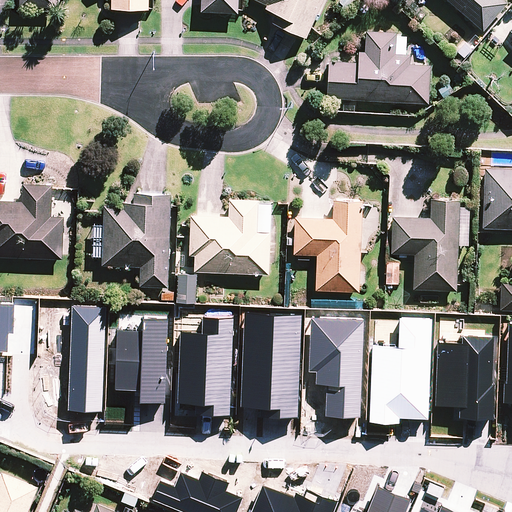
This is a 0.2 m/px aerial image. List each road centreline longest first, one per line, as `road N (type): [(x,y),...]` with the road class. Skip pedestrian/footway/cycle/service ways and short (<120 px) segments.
road 1 (residential): [(26,425),(72,446),(449,458)]
road 2 (residential): [(150,80),(190,63),(219,63),(242,71),(265,106),(250,132),(209,138),(163,122),(152,105)]
road 3 (residential): [(150,80),(0,78)]
